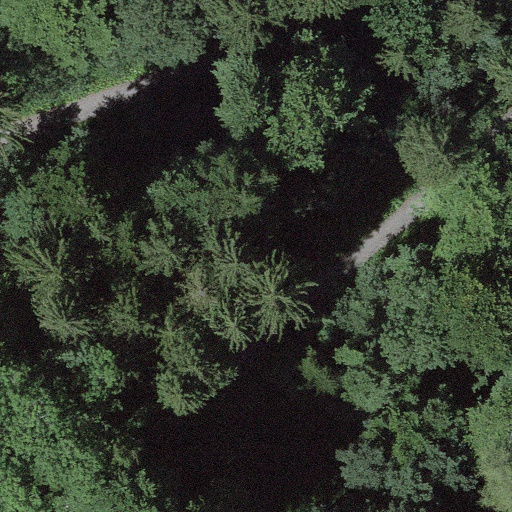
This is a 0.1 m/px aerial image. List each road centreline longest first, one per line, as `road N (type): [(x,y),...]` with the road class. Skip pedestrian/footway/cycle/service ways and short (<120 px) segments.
road 1 (track): [(511,141),(84,511)]
road 2 (track): [(0,140),(366,0)]
